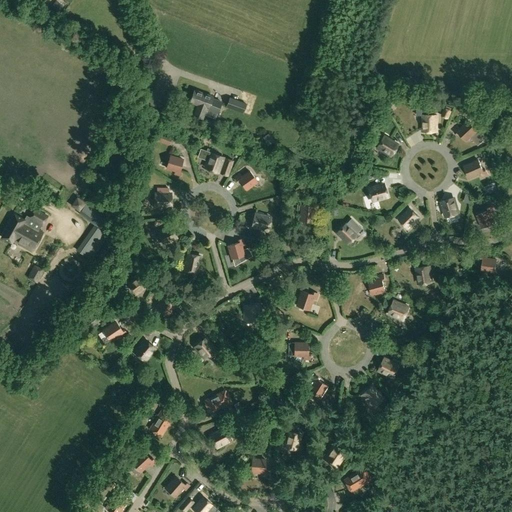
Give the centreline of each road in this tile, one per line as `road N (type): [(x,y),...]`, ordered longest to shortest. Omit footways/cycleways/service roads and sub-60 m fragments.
road 1 (track): [(171,437),(226,495),(330,494)]
road 2 (track): [(334,319),(319,344),(324,355),(346,363),(365,342),(354,321),(338,318)]
road 3 (track): [(197,183),(182,208),(187,219),(209,227),(228,206),(217,185),(205,181)]
road 4 (track): [(419,139),(405,164),(419,182),(432,183),(451,162),(440,141),(428,137)]
